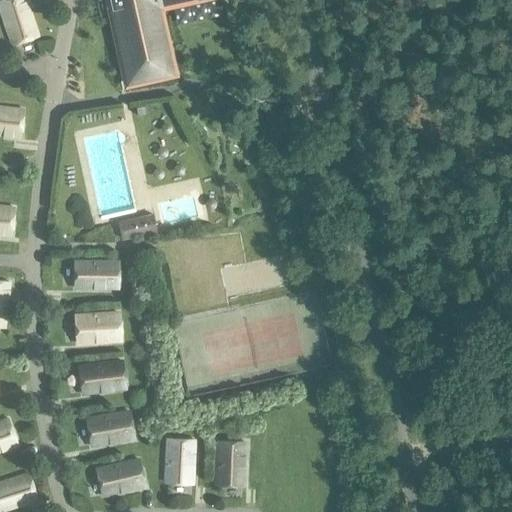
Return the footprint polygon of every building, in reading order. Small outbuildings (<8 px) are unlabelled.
[(0,0),(0,11),(11,46),(37,37),(25,0),(0,0)] [(103,0),(122,85),(169,75),(155,9),(195,0),(194,0),(103,0)] [(0,135),(20,137),(23,110),(0,107),(0,135)] [(0,234),(10,236),(14,208),(0,206),(0,234)] [(152,213),(118,221),(122,238),(156,230),(152,213)] [(118,289),(118,262),(74,261),(73,288),(118,289)] [(0,327),(4,328),(9,282),(0,281),(0,327)] [(76,343),(120,340),(119,313),(74,316),(76,343)] [(81,394),(125,388),(122,362),(78,367),(81,394)] [(83,394),(83,407),(126,405),(126,392),(83,394)] [(90,446),(134,438),(129,412),(85,420),(90,446)] [(0,451),(17,445),(8,419),(0,421),(0,451)] [(191,485),(193,440),(167,439),(165,483),(191,485)] [(242,486),(244,442),(217,441),(215,485),(242,486)] [(0,453),(0,467),(19,461),(15,449),(0,453)] [(101,496),(145,486),(139,460),(95,470),(101,496)] [(0,511),(37,500),(28,474),(0,482),(0,511)]
